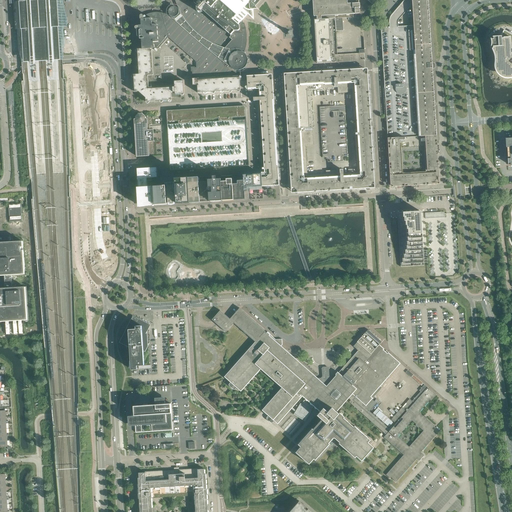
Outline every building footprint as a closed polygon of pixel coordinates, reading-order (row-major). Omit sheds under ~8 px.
[(18,0),(22,60),(22,62),(22,65),(23,70),(23,72),(23,73),(26,73),(32,73),(41,72),(45,72),(53,72),(60,71),(63,71),(63,70),(63,67),(62,60),(62,58),(61,36),(62,35),(60,33),(60,32),(62,30),(62,28),(62,23),(61,17),(61,16),(62,15),(62,14),(62,13),(62,12),(63,12),(63,10),(62,10),(62,9),(61,9),(61,8),(61,7),(61,6),(60,6),(60,1),(60,0),(59,0),(18,0)] [(137,83),(134,83),(134,92),(139,92),(142,95),(145,98),(146,102),(171,101),(171,88),(175,87),(176,94),(184,94),(184,92),(183,81),(176,81),(175,82),(174,82),(159,83),(152,77),(152,73),(151,65),(151,57),(150,49),(158,49),(159,48),(168,38),(170,39),(183,51),(188,55),(195,61),(196,62),(196,68),(195,68),(195,67),(191,67),(191,72),(192,72),(192,77),(193,89),(197,88),(198,88),(198,93),(203,93),(206,93),(209,92),(212,92),(215,92),(217,92),(220,92),(223,92),(228,91),(231,91),(237,91),(240,90),(240,86),(239,77),(241,77),(241,76),(240,71),(238,71),(238,68),(238,67),(239,67),(240,66),(241,66),(242,65),(243,63),(244,62),(244,61),(244,60),(243,59),(243,58),(242,57),(240,56),(240,55),(240,53),(241,51),(242,51),(244,52),(245,52),(245,51),(245,50),(246,47),(246,45),(247,43),(247,41),(247,38),(247,37),(247,36),(247,35),(246,34),(246,30),(246,29),(241,30),(241,33),(233,33),(231,36),(231,35),(230,35),(229,34),(227,32),(225,30),(216,23),(212,19),(207,15),(205,12),(206,12),(202,8),(202,7),(199,5),(198,6),(194,3),(193,2),(192,0),(189,0),(189,1),(188,1),(188,2),(187,2),(186,2),(185,3),(184,3),(183,2),(182,2),(181,1),(180,1),(179,0),(175,0),(177,5),(177,6),(179,9),(175,11),(175,10),(174,10),(173,10),(172,11),(172,12),(172,13),(170,16),(169,16),(169,17),(166,15),(162,14),(161,14),(156,13),(151,14),(146,15),(145,16),(144,16),(144,17),(144,18),(145,18),(145,19),(141,19),(142,26),(139,26),(137,26),(137,30),(137,36),(138,36),(138,37),(140,37),(140,39),(141,39),(142,49),(137,49),(137,50),(138,58),(138,66),(139,81),(137,83)] [(182,0),(183,0),(184,1),(185,1),(186,1),(186,0),(187,0),(186,0),(197,0),(201,3),(202,3),(203,2),(204,3),(203,4),(203,5),(204,5),(202,7),(202,8),(206,12),(205,12),(207,15),(212,19),(216,23),(225,30),(227,32),(229,34),(230,35),(231,35),(231,36),(233,33),(241,33),(241,30),(246,29),(245,26),(244,24),(243,24),(244,22),(243,21),(242,20),(243,20),(247,15),(242,10),(243,10),(243,9),(244,9),(244,8),(244,7),(245,7),(244,7),(248,3),(249,4),(249,7),(249,8),(250,8),(250,9),(251,9),(257,9),(255,7),(260,0),(182,0)] [(312,0),(313,13),(314,17),(314,20),(315,20),(317,20),(333,19),(335,19),(335,25),(336,32),(343,31),(342,18),(340,15),(359,14),(359,8),(360,8),(360,4),(359,4),(358,0),(312,0)] [(389,27),(381,28),(381,29),(381,33),(382,47),(384,86),(384,89),(385,89),(385,90),(385,91),(385,95),(385,96),(385,100),(385,101),(386,104),(386,105),(386,109),(386,110),(386,114),(386,115),(386,119),(387,119),(387,122),(387,127),(387,128),(388,138),(388,144),(388,146),(388,151),(389,159),(390,173),(390,176),(390,181),(390,183),(390,184),(390,185),(392,187),(393,187),(394,187),(397,187),(398,187),(401,186),(402,186),(404,186),(405,186),(407,186),(408,186),(410,186),(411,186),(412,186),(417,185),(418,185),(419,185),(422,185),(423,185),(425,185),(426,185),(428,185),(429,185),(431,185),(432,184),(433,184),(436,184),(437,184),(438,184),(439,183),(439,182),(437,153),(437,152),(437,147),(437,143),(437,141),(437,140),(436,137),(436,135),(436,130),(435,112),(435,107),(434,106),(434,103),(434,102),(434,101),(434,99),(434,97),(434,96),(434,94),(434,93),(434,92),(434,91),(433,89),(433,88),(433,87),(433,86),(433,85),(433,83),(433,81),(433,79),(433,78),(433,77),(433,75),(432,73),(432,72),(432,69),(432,68),(434,68),(434,63),(432,63),(432,62),(432,60),(432,59),(432,58),(431,58),(431,55),(431,54),(431,49),(431,47),(431,45),(431,44),(431,42),(430,41),(430,40),(430,39),(430,38),(430,37),(430,35),(430,34),(430,33),(430,32),(430,30),(430,29),(430,26),(429,25),(429,23),(429,21),(429,20),(429,18),(429,16),(429,15),(429,14),(429,11),(429,10),(428,9),(428,8),(428,6),(428,5),(428,1),(427,0),(404,0),(404,1),(403,2),(402,2),(392,14),(391,15),(390,16),(390,17),(389,18),(389,19),(389,20),(389,21),(389,23),(389,24),(389,27)] [(314,20),(315,40),(317,63),(320,63),(335,62),(335,51),(334,41),(334,37),(333,29),(333,22),(333,19),(317,20),(315,20),(314,20)] [(511,34),(504,30),(503,31),(502,33),(502,34),(501,35),(501,37),(492,37),(492,38),(493,38),(493,39),(491,40),(491,39),(490,39),(491,40),(491,41),(491,42),(491,43),(491,45),(491,46),(491,47),(491,46),(493,46),(493,47),(494,47),(495,49),(496,50),(496,52),(497,54),(497,55),(498,56),(498,57),(498,58),(498,61),(498,62),(497,63),(497,64),(497,65),(497,67),(498,68),(498,69),(498,70),(499,71),(500,72),(500,73),(501,74),(502,74),(503,75),(504,75),(505,75),(506,76),(508,76),(509,76),(510,76),(511,74),(511,34)] [(296,193),(340,190),(370,188),(374,184),(371,131),(367,73),(363,69),(337,71),(320,72),(287,74),(286,74),(284,76),(287,131),(291,185),(291,189),(296,193)] [(261,170),(261,174),(261,181),(262,186),(262,187),(274,186),(279,181),(278,168),(275,125),(273,97),(272,79),(268,75),(247,76),(248,97),(256,97),(256,99),(253,99),(253,100),(251,101),(251,102),(253,102),(253,103),(251,103),(252,104),(254,104),(254,118),(258,118),(258,126),(261,125),(261,128),(258,128),(260,156),(257,156),(257,167),(263,167),(263,169),(261,170)] [(169,149),(170,171),(249,166),(247,131),(247,127),(245,107),(166,112),(169,149)] [(153,131),(149,131),(148,131),(147,117),(145,117),(142,115),(139,115),(137,117),(134,118),(136,156),(150,155),(149,141),(153,141),(153,131)] [(137,179),(138,179),(147,178),(147,179),(157,178),(157,168),(137,169),(137,176),(139,176),(139,178),(137,178),(137,179)] [(258,174),(243,175),(244,188),(245,188),(245,189),(247,189),(247,188),(262,187),(262,186),(261,181),(261,174),(259,174),(259,171),(257,171),(258,174)] [(221,176),(222,201),(223,201),(223,200),(233,200),(233,201),(233,200),(234,200),(245,199),(244,192),(244,188),(243,175),(221,176)] [(208,177),(209,199),(209,202),(210,202),(210,201),(212,201),(212,202),(222,201),(221,176),(215,176),(215,178),(213,178),(213,177),(208,177)] [(198,178),(198,182),(199,200),(200,200),(209,199),(208,177),(198,178)] [(138,182),(138,188),(148,187),(148,181),(147,181),(147,179),(147,178),(138,179),(138,182)] [(175,183),(176,203),(177,204),(177,202),(189,202),(188,178),(175,179),(175,183)] [(188,178),(189,202),(189,203),(190,203),(191,202),(191,203),(199,203),(199,202),(200,203),(200,200),(199,200),(198,182),(198,178),(197,178),(189,178),(189,179),(188,178)] [(165,186),(166,186),(167,203),(176,203),(175,183),(165,184),(165,186)] [(154,187),(155,205),(167,204),(167,203),(166,186),(165,186),(154,187)] [(138,188),(139,189),(139,191),(139,192),(139,194),(139,195),(139,196),(139,197),(140,206),(147,205),(148,205),(149,205),(151,205),(153,205),(154,205),(155,205),(154,187),(148,187),(138,188)] [(7,203),(8,223),(22,222),(21,203),(7,203)] [(421,215),(421,212),(397,213),(398,218),(400,266),(401,267),(413,266),(423,266),(424,266),(423,248),(423,245),(421,217),(421,215)] [(0,242),(0,276),(2,277),(2,287),(0,287),(0,322),(28,321),(26,286),(15,287),(14,276),(26,275),(26,273),(25,273),(23,241),(0,242)] [(220,311),(212,320),(226,332),(222,336),(217,331),(209,341),(214,345),(212,347),(215,349),(216,347),(221,351),(225,346),(223,344),(227,340),(224,338),(229,332),(227,331),(234,323),(255,342),(224,377),(232,384),(229,386),(233,389),(235,387),(241,392),(261,369),(282,388),(262,410),(269,417),(267,420),(271,423),(271,422),(273,420),(278,424),(291,409),(295,412),(293,415),(304,421),(311,410),(310,410),(313,406),(314,407),(314,408),(315,409),(316,409),(320,412),(317,415),(322,420),(313,429),(312,429),(296,446),(299,448),(296,452),(309,464),(314,459),(315,460),(329,444),(329,443),(333,438),(334,438),(340,443),(339,444),(355,458),(356,456),(362,461),(374,448),(370,444),(372,442),(354,426),(354,427),(344,418),(344,417),(339,413),(338,414),(336,412),(348,398),(351,400),(349,402),(386,435),(384,437),(403,455),(386,475),(390,478),(390,477),(396,482),(416,459),(418,460),(423,455),(421,452),(437,433),(432,429),(434,426),(426,419),(427,418),(424,415),(423,416),(419,412),(431,399),(432,400),(436,395),(428,388),(408,409),(407,409),(406,411),(407,411),(390,430),(383,424),(384,423),(389,427),(393,423),(377,409),(373,413),(372,414),(369,412),(377,404),(372,399),(372,398),(371,397),(381,385),(384,382),(400,363),(388,353),(387,353),(381,348),(382,347),(379,345),(381,342),(381,341),(368,330),(365,333),(364,333),(364,334),(363,334),(363,335),(363,336),(362,336),(362,337),(361,337),(353,346),(358,351),(338,373),(337,372),(335,374),(335,376),(334,377),(331,377),(329,379),(329,380),(326,380),(326,378),(325,378),(325,380),(322,380),(322,379),(321,378),(317,378),(276,342),(276,339),(275,340),(241,309),(231,320),(220,311)] [(137,369),(137,366),(144,365),(143,351),(144,351),(144,352),(145,352),(146,350),(148,346),(149,343),(148,346),(148,343),(147,332),(148,329),(149,329),(150,329),(150,328),(150,327),(150,325),(132,316),(119,343),(130,348),(131,370),(137,369)] [(424,385),(419,391),(420,392),(412,401),(414,403),(427,388),(424,385)] [(140,406),(134,406),(135,433),(144,432),(143,432),(143,426),(150,425),(150,431),(150,432),(173,430),(171,404),(147,405),(147,404),(143,405),(143,406),(140,406)] [(151,511),(151,508),(152,508),(152,509),(151,497),(151,498),(150,498),(150,493),(151,493),(151,488),(155,488),(155,487),(159,486),(159,487),(186,486),(186,485),(185,485),(190,484),(190,485),(194,485),(194,491),(195,491),(195,490),(196,495),(195,495),(194,495),(195,496),(192,496),(193,504),(195,504),(195,506),(196,506),(196,510),(195,510),(195,511),(207,511),(207,494),(206,494),(205,490),(206,490),(206,479),(205,479),(204,474),(205,474),(205,475),(205,474),(204,474),(204,469),(179,470),(179,471),(174,472),(174,471),(138,473),(139,478),(138,478),(139,494),(140,494),(140,498),(139,498),(139,511),(151,511)] [(289,511),(311,511),(299,501),(289,511)]
